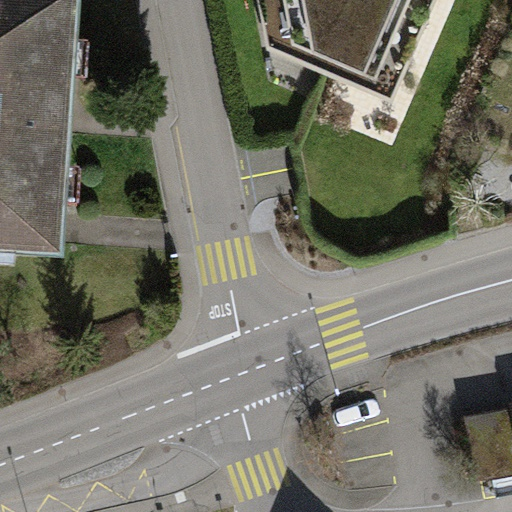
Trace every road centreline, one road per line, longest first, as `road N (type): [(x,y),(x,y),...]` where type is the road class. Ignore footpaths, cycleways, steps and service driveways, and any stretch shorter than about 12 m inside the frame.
road 1 (residential): [(246,376),(185,0)]
road 2 (tertiary): [(246,376),(511,283)]
road 3 (tertiary): [(0,466),(246,376)]
road 4 (residential): [(246,376),(260,478),(280,511)]
